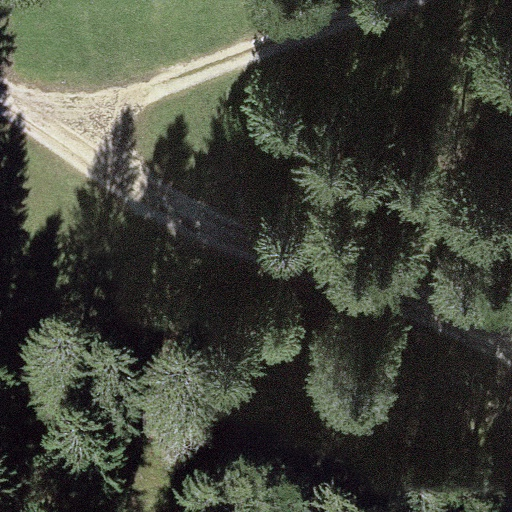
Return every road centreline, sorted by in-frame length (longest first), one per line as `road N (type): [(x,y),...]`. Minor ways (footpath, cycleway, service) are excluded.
road 1 (track): [(0,96),(144,187),(511,348)]
road 2 (track): [(27,117),(288,59),(441,0)]
